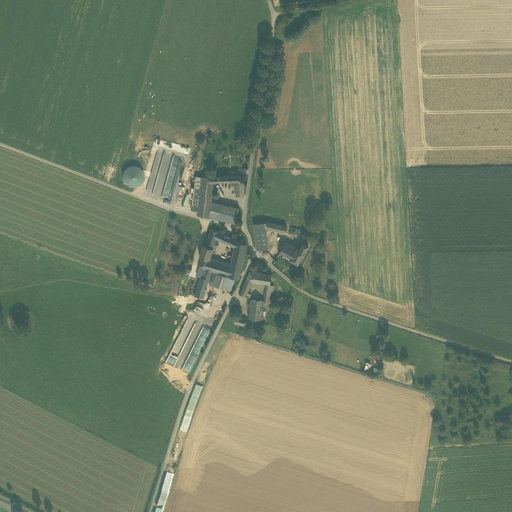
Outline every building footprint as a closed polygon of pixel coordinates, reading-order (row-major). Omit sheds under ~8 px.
[(111,162),(117,164),(120,153),(115,151),(111,162)] [(136,166),(132,165),(128,167),(125,170),(123,173),(123,177),(124,181),(127,184),(130,186),(135,186),(139,185),(142,182),(143,179),(144,174),(142,171),(140,168),(136,166)] [(189,170),(182,168),(176,195),(183,196),(189,170)] [(215,176),(202,176),(196,176),(192,205),(198,206),(198,211),(197,215),(209,217),(211,201),(214,181),(215,176)] [(209,217),(235,223),(239,207),(211,201),(209,217)] [(268,222),(265,223),(266,228),(285,233),(286,227),(268,222)] [(266,229),(266,228),(265,223),(253,224),(257,250),(264,249),(269,248),(267,239),(267,236),(266,232),(266,229)] [(225,235),(218,232),(218,231),(211,228),(211,229),(206,245),(205,246),(213,248),(216,239),(222,241),(225,235),(225,234),(225,235),(225,234),(225,235)] [(234,247),(230,265),(210,259),(207,270),(199,267),(197,276),(201,277),(195,296),(203,298),(211,271),(213,271),(209,284),(230,290),(234,278),(239,279),(241,268),(246,244),(236,240),(236,239),(229,237),(229,236),(228,236),(228,237),(226,243),(234,247)] [(299,249),(297,248),(286,241),(278,254),(279,254),(283,256),(290,260),(298,264),(308,246),(303,243),(299,249)] [(199,267),(207,270),(210,259),(213,248),(205,246),(203,245),(200,256),(199,256),(200,256),(202,257),(199,267)] [(267,302),(268,300),(270,285),(272,275),(250,271),(241,293),(246,295),(249,297),(250,297),(251,295),(247,293),(252,282),(266,284),(263,301),(264,301),(264,302),(265,302),(267,302)] [(249,317),(262,318),(263,311),(265,311),(265,310),(263,310),(263,304),(264,302),(264,301),(263,301),(251,300),(251,301),(249,317)] [(234,323),(244,326),(245,319),(236,316),(234,323)]
